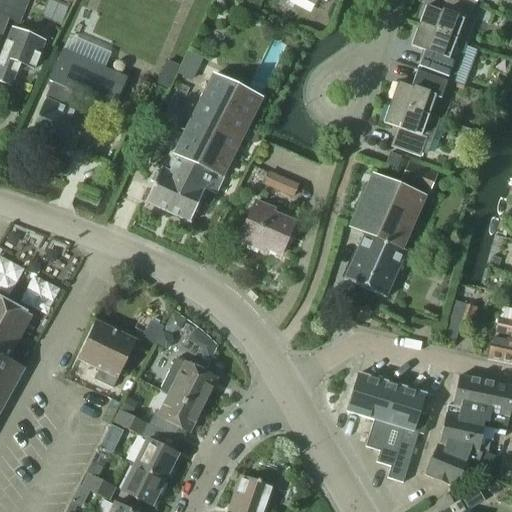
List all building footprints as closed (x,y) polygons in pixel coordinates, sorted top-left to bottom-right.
[(0,0),(0,34),(7,18),(19,23),(28,0),(0,0)] [(468,25),(475,5),(461,0),(444,0),(441,13),(426,7),(418,27),(455,41),(462,23),(468,25)] [(455,41),(418,27),(410,47),(425,53),(418,70),(446,81),(452,83),(466,44),(455,41)] [(45,42),(12,29),(0,57),(0,81),(11,85),(19,67),(33,73),(45,42)] [(113,110),(127,78),(62,50),(48,82),(52,84),(46,99),(64,107),(71,94),(88,101),(89,100),(113,110)] [(168,90),(178,66),(166,61),(156,84),(162,87),(168,90)] [(439,100),(446,81),(418,70),(412,89),(397,83),(390,104),(428,116),(434,98),(439,100)] [(261,99),(214,75),(174,153),(178,156),(170,174),(160,169),(144,202),(189,224),(205,191),(215,196),(223,180),(222,179),(261,99)] [(88,118),(64,107),(46,99),(30,135),(72,153),(88,118)] [(428,116),(390,104),(382,124),(398,129),(391,148),(419,158),(422,150),(427,152),(439,120),(428,116)] [(400,157),(389,154),(385,165),(396,169),(400,157)] [(427,196),(436,175),(408,162),(399,183),(427,196)] [(268,173),(263,184),(292,198),(297,186),(268,173)] [(362,234),(343,280),(383,298),(403,251),(399,249),(422,198),(369,175),(347,227),(362,234)] [(255,202),(238,240),(263,251),(264,249),(279,255),(294,222),(273,213),(274,210),(255,202)] [(0,412),(23,370),(8,361),(31,318),(0,300),(0,412)] [(461,305),(457,324),(473,328),(477,308),(467,306),(467,303),(458,301),(457,305),(461,305)] [(494,334),(510,338),(509,341),(492,337),(487,358),(511,363),(511,308),(501,306),(494,334)] [(150,321),(141,341),(152,346),(153,347),(163,328),(150,321)] [(95,324),(76,362),(100,374),(97,381),(113,389),(135,344),(95,324)] [(189,338),(210,354),(215,347),(202,337),(202,336),(195,330),(189,338)] [(169,370),(158,392),(168,397),(199,413),(215,380),(180,363),(174,360),(169,370)] [(373,423),(418,436),(421,437),(433,402),(424,399),(425,399),(357,376),(345,415),(373,423)] [(484,423),(484,424),(507,430),(511,402),(511,389),(459,379),(453,407),(465,409),(464,414),(469,415),(468,420),(484,423)] [(189,434),(199,413),(168,397),(159,414),(155,412),(147,427),(173,440),(178,429),(189,434)] [(496,455),(487,452),(489,443),(480,441),(484,424),(484,423),(468,420),(469,415),(464,414),(465,409),(453,407),(453,408),(446,407),(440,449),(437,448),(425,478),(455,490),(465,465),(474,469),(472,473),(486,479),(496,455)] [(120,413),(113,425),(140,439),(146,427),(120,413)] [(402,486),(418,436),(373,423),(365,450),(379,454),(375,466),(389,470),(386,481),(402,486)] [(147,440),(133,467),(164,483),(178,456),(147,440)] [(164,483),(133,467),(120,493),(151,509),(164,483)] [(86,475),(80,488),(109,503),(115,490),(86,475)] [(256,484),(240,478),(227,511),(265,511),(273,490),(259,485),(260,483),(257,482),(256,484)] [(462,500),(468,510),(483,501),(478,491),(462,500)] [(463,511),(458,503),(442,511),(463,511)]
